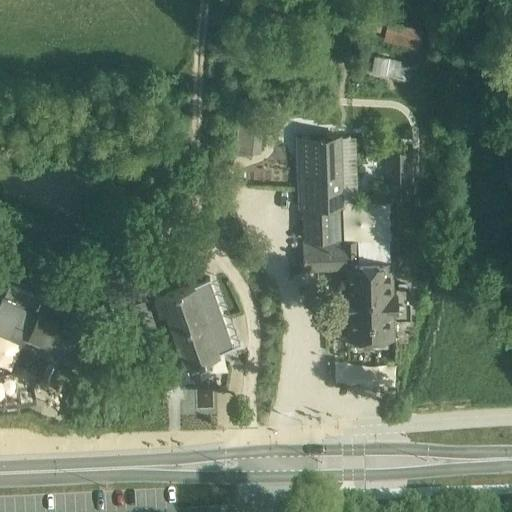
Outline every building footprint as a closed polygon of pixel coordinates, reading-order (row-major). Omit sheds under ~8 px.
[(377,38),(380,21),(357,18),(355,35),(377,38)] [(422,28),(388,20),(383,40),(419,47),(422,28)] [(376,56),(373,72),(405,78),(408,62),(376,56)] [(265,112),(238,110),(234,149),(261,152),(265,112)] [(340,135),(296,137),(299,206),(342,204),(340,135)] [(388,158),(388,180),(412,180),(411,157),(411,150),(388,151),(388,158)] [(393,336),(392,317),(408,316),(407,287),(393,288),(392,260),(390,260),(388,239),(302,243),(302,270),(350,269),(350,296),(346,296),(346,313),(348,313),(349,338),(393,336)] [(93,243),(93,249),(93,260),(115,260),(115,243),(101,243),(93,243)] [(218,350),(233,345),(210,278),(195,284),(194,282),(175,289),(170,291),(129,305),(138,331),(142,330),(147,346),(142,348),(146,357),(140,359),(143,371),(169,363),(170,368),(185,363),(219,352),(218,350)] [(77,364),(91,331),(73,323),(80,306),(46,292),(44,298),(9,284),(0,303),(0,330),(27,342),(30,335),(64,350),(61,357),(77,364)] [(40,378),(42,375),(0,357),(0,401),(20,401),(35,399),(32,382),(34,382),(36,381),(39,379),(40,378)] [(337,362),(337,381),(396,383),(397,364),(337,362)]
